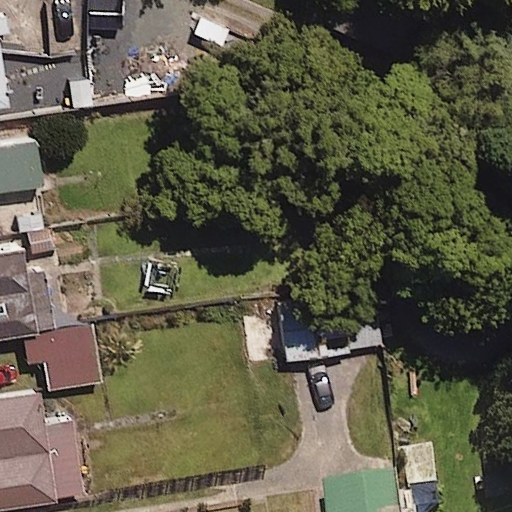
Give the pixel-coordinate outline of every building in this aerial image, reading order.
[(34,0),(0,0),(0,92),(46,87),(34,0)] [(0,146),(0,226),(11,224),(0,146)] [(54,233),(0,241),(0,323),(66,314),(54,233)] [(381,292),(270,299),(274,361),(385,354),(381,292)] [(123,366),(114,309),(67,316),(75,374),(123,366)] [(76,378),(0,384),(0,495),(86,488),(76,378)] [(429,511),(427,472),(359,476),(361,511),(429,511)]
